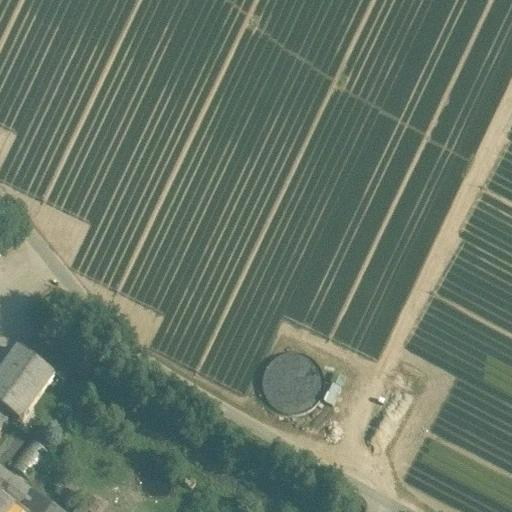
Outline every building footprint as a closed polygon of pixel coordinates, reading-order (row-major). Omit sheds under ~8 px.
[(65,354),(40,323),(19,352),(51,376),(65,354)] [(19,352),(0,377),(0,432),(11,418),(20,425),(54,378),(51,376),(19,352)] [(65,354),(51,376),(54,378),(63,384),(73,368),(74,369),(76,366),(65,354)] [(274,362),(266,370),(262,381),(262,392),(266,403),(274,411),(285,416),(296,417),(307,414),(316,407),(322,397),(324,386),(322,375),(316,365),(307,358),(296,355),(284,356),(274,362)] [(0,470),(0,511),(19,511),(33,494),(0,470)] [(57,511),(33,494),(19,511),(57,511)]
